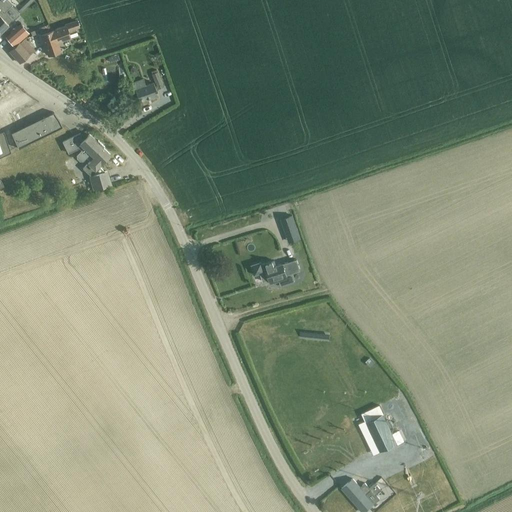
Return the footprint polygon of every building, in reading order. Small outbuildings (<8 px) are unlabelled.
[(3,14),(10,7),(13,5),(7,0),(0,0),(0,12),(1,12),(3,14)] [(1,12),(0,12),(0,34),(9,25),(8,25),(12,21),(19,15),(10,7),(3,14),(1,12)] [(75,28),(79,27),(77,21),(65,25),(65,26),(41,35),(48,55),(60,51),(56,42),(69,36),(70,39),(78,36),(75,28)] [(21,25),(6,39),(14,47),(22,40),(29,34),(28,33),(21,25)] [(29,34),(22,40),(49,29),(50,29),(48,25),(47,25),(28,33),(29,34)] [(19,63),(33,50),(24,39),(10,52),(19,63)] [(152,75),(157,89),(163,87),(157,72),(152,75)] [(158,95),(156,92),(157,91),(157,90),(156,90),(153,83),(145,85),(143,79),(132,83),(139,102),(158,95)] [(59,120),(54,112),(53,112),(44,117),(31,123),(11,133),(19,149),(28,144),(62,127),(59,121),(59,120)] [(0,157),(7,154),(9,153),(11,152),(9,148),(7,140),(4,131),(3,131),(0,132),(0,157)] [(104,162),(108,158),(107,157),(110,154),(103,148),(104,147),(98,140),(97,142),(89,134),(85,138),(80,134),(68,139),(60,143),(63,148),(66,155),(69,154),(70,153),(80,148),(82,149),(76,155),(77,158),(79,160),(82,160),(86,157),(90,161),(83,168),(90,174),(94,169),(99,173),(90,176),(94,190),(110,185),(106,171),(105,172),(98,166),(103,161),(104,162)] [(290,241),(300,238),(292,215),(282,219),(290,241)] [(297,254),(299,259),(306,257),(304,251),(303,247),(298,249),(300,253),(297,254)] [(279,281),(281,287),(295,282),(292,274),(300,271),(296,259),(283,264),(283,263),(277,265),(276,265),(274,261),(270,262),(270,261),(268,262),(268,263),(265,264),(265,263),(262,264),(261,262),(251,265),(254,275),(260,273),(263,282),(269,280),(271,284),(279,281)] [(366,422),(360,425),(370,446),(375,443),(379,451),(396,443),(396,444),(402,441),(398,432),(392,434),(383,415),(384,414),(380,406),(362,414),(366,422)] [(352,479),(341,488),(363,511),(373,502),(378,498),(375,495),(381,490),(374,483),(369,488),(364,483),(360,487),(352,479)]
